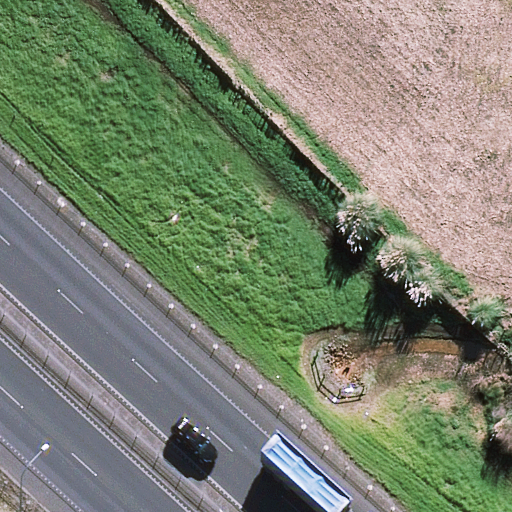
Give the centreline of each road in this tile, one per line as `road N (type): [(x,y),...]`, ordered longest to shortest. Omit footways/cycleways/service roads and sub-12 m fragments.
road 1 (motorway): [(0,239),(302,511)]
road 2 (motorway): [(134,511),(0,385)]
